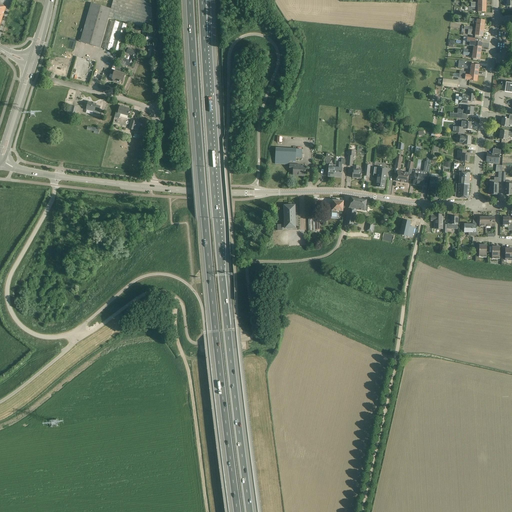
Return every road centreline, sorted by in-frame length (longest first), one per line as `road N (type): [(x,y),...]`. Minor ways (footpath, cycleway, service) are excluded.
road 1 (motorway): [(189,0),(237,511)]
road 2 (motorway): [(249,511),(203,38)]
road 3 (track): [(425,204),(361,511)]
road 4 (unclassified): [(79,334),(32,334),(7,299),(57,177)]
road 5 (unclassified): [(349,193),(150,188)]
road 6 (residential): [(474,205),(495,20)]
road 7 (unclassified): [(150,188),(149,111),(59,82)]
road 8 (unclassified): [(248,283),(252,262),(329,254),(339,243),(349,193)]
road 9 (unclassified): [(184,316),(176,298),(151,293),(79,334)]
road 10 (unclassified): [(474,205),(349,193)]
